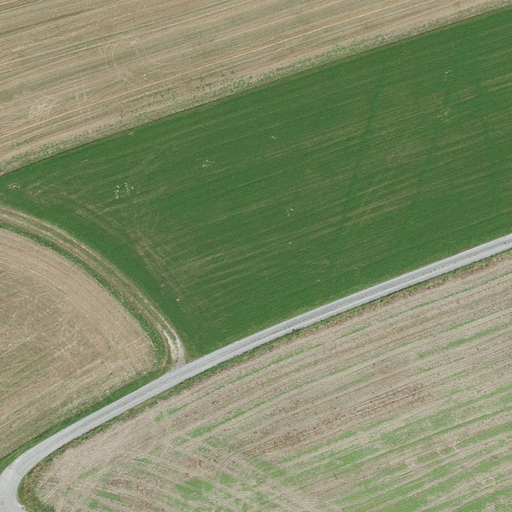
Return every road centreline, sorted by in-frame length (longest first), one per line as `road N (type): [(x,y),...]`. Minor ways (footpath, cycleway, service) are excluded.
road 1 (track): [(511,243),(266,335),(170,382),(27,459),(0,496)]
road 2 (track): [(0,214),(86,259),(151,320),(170,343),(170,382)]
